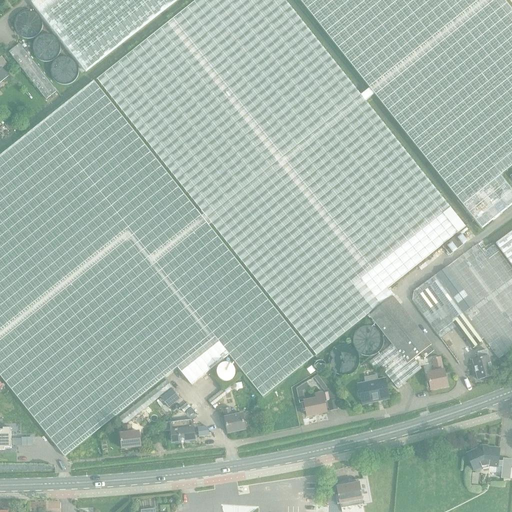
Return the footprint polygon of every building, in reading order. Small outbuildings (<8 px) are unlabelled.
[(0,376),(63,456),(64,457),(66,455),(83,443),(164,378),(177,368),(215,338),(229,355),(253,386),(262,397),(267,394),(313,358),(214,233),(217,231),(316,356),(368,315),(369,316),(393,298),(394,297),(387,289),(448,241),(465,228),(448,206),(365,101),(374,94),(479,227),(481,230),(511,204),(511,190),(501,176),(511,166),(511,10),(504,0),(299,0),(334,44),(369,88),(360,95),(284,0),(196,0),(96,80),(204,216),(202,218),(94,82),(0,156),(0,376)] [(37,0),(32,4),(86,72),(179,0),(37,0)] [(46,102),(58,93),(20,44),(8,53),(46,102)] [(0,82),(8,76),(1,68),(6,64),(0,56),(0,82)] [(511,231),(496,243),(511,265),(511,231)] [(449,256),(466,243),(459,234),(443,247),(449,256)] [(511,348),(511,269),(494,245),(483,253),(477,245),(413,291),(412,300),(441,339),(456,328),(451,321),(462,313),(484,341),(498,359),(511,348)] [(393,298),(369,316),(392,345),(374,359),(382,369),(397,389),(421,370),(413,359),(420,354),(424,359),(434,351),(430,347),(431,346),(393,298)] [(472,349),(484,341),(462,313),(451,321),(456,328),(472,349)] [(380,339),(379,334),(376,330),(372,327),(367,325),(361,326),(356,329),(353,334),(352,339),(353,345),(356,349),(360,352),(365,353),(370,353),(376,349),(379,345),(380,339)] [(215,338),(177,368),(191,385),(229,355),(215,338)] [(358,363),(357,357),(353,352),(349,349),(344,348),(337,348),(332,351),(329,356),(327,363),(328,369),(331,373),(336,377),(342,378),(348,377),(353,374),(356,369),(358,363)] [(479,359),(472,361),(477,380),(493,376),(488,357),(489,356),(487,350),(477,352),(479,359)] [(448,386),(444,371),(443,371),(440,358),(432,360),(435,372),(427,374),(429,384),(428,384),(428,388),(430,388),(431,390),(448,386)] [(237,375),(237,374),(236,370),(235,368),(234,366),(231,364),(227,363),(224,363),(221,364),(218,366),(215,369),(215,371),(214,374),(215,378),(216,380),(217,382),(220,384),(223,385),(225,386),(227,386),(230,385),(233,383),(235,381),(236,379),(237,377),(237,375)] [(307,370),(310,375),(315,371),(311,366),(307,370)] [(327,402),(335,400),(318,375),(314,378),(325,392),(323,393),(315,395),(316,399),(305,401),(303,391),(310,387),(307,382),(296,388),(299,400),(303,399),(304,403),(302,403),(303,410),(305,409),(307,416),(327,412),(325,402),(327,402)] [(364,378),(365,380),(365,384),(358,385),(360,392),(358,392),(358,396),(359,398),(361,398),(362,405),(377,402),(378,401),(378,400),(381,399),(381,400),(382,401),(383,401),(389,399),(385,380),(378,381),(376,376),(364,378)] [(166,380),(118,419),(122,425),(126,424),(140,413),(172,387),(166,380)] [(172,389),(161,398),(169,408),(180,399),(172,389)] [(223,389),(208,401),(212,406),(227,394),(223,389)] [(327,402),(329,411),(337,410),(335,400),(327,402)] [(187,404),(181,408),(184,413),(190,408),(187,404)] [(246,428),(245,423),(244,424),(242,415),(232,417),(230,408),(223,409),(225,418),(224,418),(227,433),(245,430),(245,428),(246,428)] [(170,431),(171,433),(169,433),(169,438),(171,438),(172,443),(195,440),(193,428),(192,428),(191,421),(162,425),(163,432),(170,431)] [(141,446),(139,432),(132,433),(131,426),(123,427),(124,434),(120,434),(122,449),(141,446)] [(206,426),(198,427),(199,437),(210,436),(206,426)] [(3,430),(0,430),(0,450),(5,450),(4,448),(10,448),(11,448),(11,428),(3,429),(3,430)] [(79,447),(71,456),(74,459),(83,451),(79,447)] [(482,447),(467,454),(474,470),(482,467),(483,469),(488,468),(489,466),(497,467),(502,467),(501,478),(503,478),(510,479),(511,479),(511,468),(511,459),(503,458),(503,461),(498,461),(499,449),(482,447)] [(501,478),(500,478),(498,495),(508,496),(510,479),(503,478),(501,478)] [(362,504),(358,484),(357,480),(349,482),(350,485),(344,486),(344,487),(337,488),(339,495),(336,496),(337,504),(340,503),(341,509),(362,504)]
